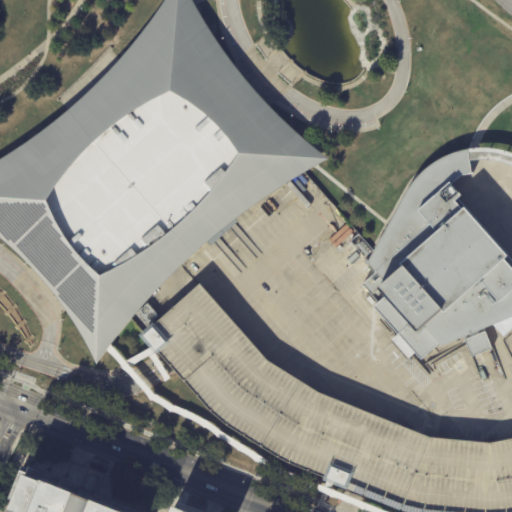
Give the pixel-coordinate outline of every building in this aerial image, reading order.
[(97,362),(104,347),(141,302),(180,262),(184,257),(218,229),(271,190),(303,170),(314,165),(326,158),(291,129),(254,92),(234,67),(212,37),(194,6),(192,2),(190,0),(164,0),(157,13),(136,42),(106,75),(67,113),(44,133),(0,160),(0,237),(31,268),(44,283),(52,293),(72,322),(97,362)] [(441,67),(429,65),(422,100),(434,102),(441,67)] [(442,107),(458,115),(463,105),(448,97),(442,107)] [(469,160),(480,158),(492,159),(505,162),(511,165),(511,153),(502,150),(491,148),(480,147),(473,148),(472,148),(467,149),(469,160)] [(367,261),(372,250),(387,225),(408,188),(418,177),(425,169),(441,158),(455,152),(467,149),(469,160),(470,172),(459,176),(451,183),(460,195),(456,198),(462,205),(511,258),(511,327),(502,337),(492,324),(484,328),(491,348),(472,356),(463,336),(442,345),(437,344),(419,359),(365,297),(369,292),(361,283),(375,272),(367,261)] [(511,511),(393,511),(354,496),(348,493),(347,495),(322,485),(324,480),(302,472),(272,458),(249,443),(223,427),(166,363),(159,355),(156,358),(149,351),(138,338),(143,333),(152,325),(153,327),(198,286),(266,363),(320,396),(428,440),(489,447),(511,442),(511,511)] [(23,470),(8,507),(19,511),(127,511),(125,511),(38,477),(23,470)] [(167,511),(172,503),(177,505),(178,502),(205,511),(167,511)]
